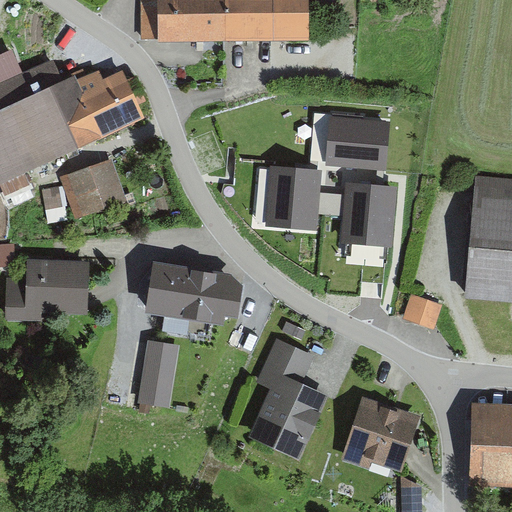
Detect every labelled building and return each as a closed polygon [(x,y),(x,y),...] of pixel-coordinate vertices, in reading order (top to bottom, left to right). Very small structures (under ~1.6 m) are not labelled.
[(229,37),(228,0),(165,0),(166,36),(229,37)] [(228,0),(229,37),(314,36),(313,0),(228,0)] [(0,172),(6,184),(150,119),(130,75),(110,84),(104,70),(62,89),(50,64),(0,86),(0,172)] [(363,117),(333,114),(330,141),(313,140),(311,161),(385,167),(388,127),(363,124),(363,117)] [(111,164),(67,180),(81,220),(126,204),(111,164)] [(318,173),(276,170),(271,224),(313,228),(314,213),(347,216),(345,241),(389,245),(393,190),(351,186),(350,196),(316,193),(318,173)] [(49,205),(71,200),(67,184),(46,188),(49,205)] [(511,190),(481,188),(475,286),(511,288),(510,301),(511,301),(511,190)] [(37,283),(13,282),(12,319),(37,320),(37,307),(93,308),(93,266),(37,265),(37,283)] [(235,281),(157,269),(151,312),(228,324),(235,281)] [(412,293),(406,317),(436,325),(443,302),(412,293)] [(315,356),(279,338),(258,380),(275,389),(253,434),(300,457),(331,393),(303,380),(315,356)] [(177,348),(150,344),(141,401),(168,405),(177,348)] [(420,414),(365,395),(344,455),(369,463),(376,455),(403,464),(420,414)] [(511,410),(471,409),(469,479),(511,479),(511,410)] [(408,482),(406,511),(413,511),(423,511),(426,484),(408,482)]
